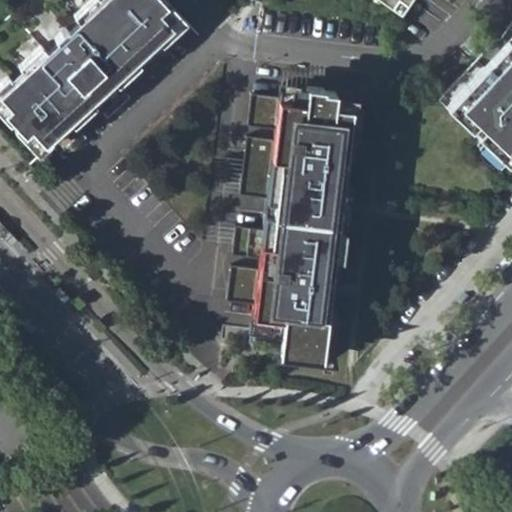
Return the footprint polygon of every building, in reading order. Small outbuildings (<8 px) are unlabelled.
[(23,0),(0,22),(0,108),(41,153),(185,20),(179,13),(177,15),(163,0),(23,0)] [(386,0),(399,8),(404,0),(386,0)] [(511,39),(506,47),(498,40),(441,101),(508,162),(511,157),(511,39)] [(361,93),(279,84),(278,96),(251,93),(247,125),(274,128),(273,138),(246,135),(238,194),(266,197),(262,228),(235,225),(231,254),(259,257),(257,267),(230,264),(226,300),(253,303),(248,343),(330,353),(338,292),(329,291),(331,278),(339,279),(353,163),(345,162),(346,149),(355,150),(361,93)] [(0,233),(8,242),(13,236),(1,223),(0,222),(0,233)] [(496,270),(499,272),(511,258),(511,256),(507,252),(493,267),(496,270)] [(57,285),(52,289),(63,301),(68,296),(57,285)] [(22,316),(17,321),(28,332),(33,327),(22,316)]
